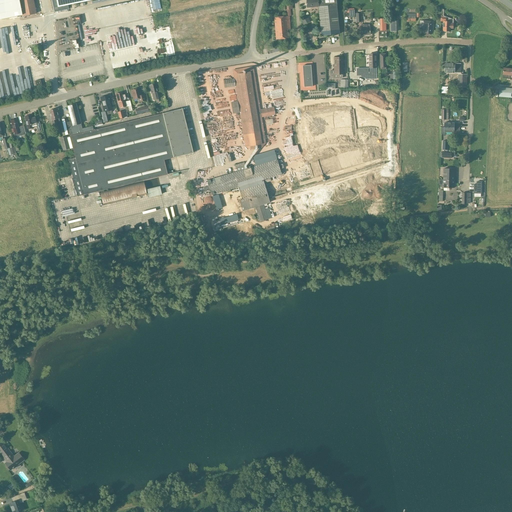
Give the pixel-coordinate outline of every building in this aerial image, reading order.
[(0,0),(0,19),(22,15),(22,16),(36,13),(33,0),(0,0)] [(52,0),(54,12),(68,9),(67,5),(90,0),(52,0)] [(318,6),(321,36),(339,34),(335,0),(306,0),(307,8),(318,6)] [(443,31),(450,31),(451,29),(454,29),(454,22),(446,21),(447,17),(441,15),(440,21),(443,21),(443,31)] [(274,17),(276,39),(288,38),(287,30),(290,30),(289,16),(274,17)] [(434,21),(420,21),(420,28),(424,28),(424,34),(433,34),(434,21)] [(361,28),(361,35),(370,35),(370,28),(369,28),(369,24),(361,24),(361,28)] [(13,25),(0,26),(0,55),(6,54),(3,39),(9,38),(12,51),(17,50),(13,25)] [(330,71),(330,79),(342,78),(342,74),(343,74),(343,57),(334,57),(334,71),(330,71)] [(365,74),(365,79),(377,79),(377,68),(377,62),(370,63),(370,74),(365,74)] [(445,73),(460,73),(460,63),(445,63),(445,73)] [(312,86),(311,65),(302,66),(304,87),(312,86)] [(253,67),(234,70),(245,138),(246,146),(250,150),(262,147),(265,143),(264,135),(253,67)] [(503,78),(510,79),(511,75),(511,72),(511,68),(504,68),(503,74),(503,78)] [(458,85),(467,85),(467,76),(458,76),(458,85)] [(348,80),(340,80),(340,88),(348,88),(348,80)] [(152,94),(153,100),(159,99),(157,92),(158,92),(156,84),(149,85),(151,94),(152,94)] [(511,97),(511,88),(499,87),(499,97),(511,97)] [(139,100),(139,102),(146,100),(144,94),(141,95),(139,88),(131,90),(132,93),(131,94),(132,96),(133,97),(134,100),(138,99),(139,100)] [(118,102),(120,108),(127,106),(124,96),(123,96),(122,92),(116,94),(118,102)] [(101,112),(103,123),(109,121),(107,111),(111,110),(108,96),(101,98),(104,111),(101,112)] [(69,161),(77,196),(167,174),(164,160),(193,153),(182,108),(163,113),(93,130),(92,126),(82,129),(76,104),(68,106),(71,121),(67,123),(70,136),(73,149),(76,159),(69,161)] [(260,110),(261,117),(275,115),(274,107),(260,110)] [(51,120),(53,128),(58,127),(57,122),(59,122),(59,118),(58,114),(57,114),(56,109),(49,111),(51,120)] [(31,115),(25,117),(28,129),(32,128),(31,127),(37,126),(38,132),(42,131),(38,118),(35,119),(35,117),(32,118),(31,115)] [(17,119),(10,120),(13,129),(15,137),(16,137),(16,139),(21,138),(21,136),(26,135),(24,125),(19,126),(17,119)] [(59,138),(62,150),(70,149),(66,136),(59,138)] [(2,139),(5,149),(14,147),(12,141),(8,142),(7,138),(2,139)] [(239,200),(243,211),(255,207),(259,222),(268,219),(263,204),(261,205),(260,204),(269,201),(268,197),(263,180),(281,174),(280,169),(283,168),(282,164),(278,165),(277,160),(246,169),(244,162),(235,165),(237,172),(207,180),(209,186),(204,187),(205,191),(210,190),(211,195),(238,187),(242,199),(239,200)] [(449,180),(455,180),(455,169),(444,169),(444,179),(443,179),(449,179),(449,180)] [(443,187),(454,188),(455,180),(449,180),(449,179),(443,179),(443,187)] [(100,192),(103,205),(146,194),(143,181),(100,192)] [(147,188),(148,196),(161,195),(160,186),(147,188)] [(212,196),(216,209),(222,207),(218,194),(212,196)] [(219,218),(221,225),(238,221),(237,214),(219,218)] [(211,238),(218,247),(224,242),(218,234),(211,238)] [(19,453),(14,457),(1,441),(0,441),(0,453),(5,459),(6,459),(8,461),(7,462),(5,463),(6,464),(5,464),(7,467),(8,467),(10,470),(24,460),(19,453)] [(10,503),(12,511),(18,511),(22,511),(18,501),(22,499),(23,500),(26,499),(24,493),(11,497),(13,502),(10,503)]
